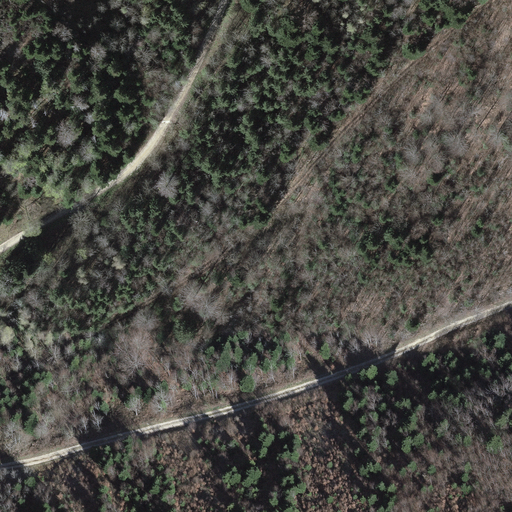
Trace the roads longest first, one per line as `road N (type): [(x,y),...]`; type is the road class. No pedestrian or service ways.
road 1 (track): [(0,464),(253,399),(511,304)]
road 2 (track): [(225,0),(164,128),(136,163),(0,251)]
